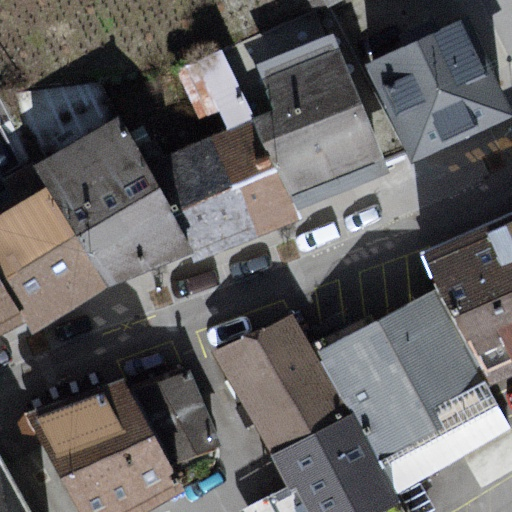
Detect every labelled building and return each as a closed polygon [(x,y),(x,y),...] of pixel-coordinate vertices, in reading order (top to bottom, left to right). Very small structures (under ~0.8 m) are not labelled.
[(465,18),(371,61),(414,155),(508,112),(465,18)] [(264,126),(306,220),(403,177),(343,42),(246,85),(264,126)] [(264,126),(159,168),(207,255),(306,220),(264,126)] [(137,128),(48,176),(57,190),(120,292),(207,255),(159,168),(137,128)] [(57,190),(0,225),(0,269),(38,328),(120,292),(57,190)] [(511,221),(438,256),(506,378),(511,376),(511,221)] [(0,345),(38,328),(0,269),(0,345)] [(443,298),(336,353),(389,457),(497,402),(443,298)] [(298,314),(225,353),(281,457),(354,418),(298,314)] [(141,374),(45,422),(89,511),(160,511),(201,492),(141,374)] [(401,511),(413,507),(354,418),(281,457),(255,504),(259,511),(401,511)] [(33,511),(11,462),(0,466),(0,511),(33,511)]
